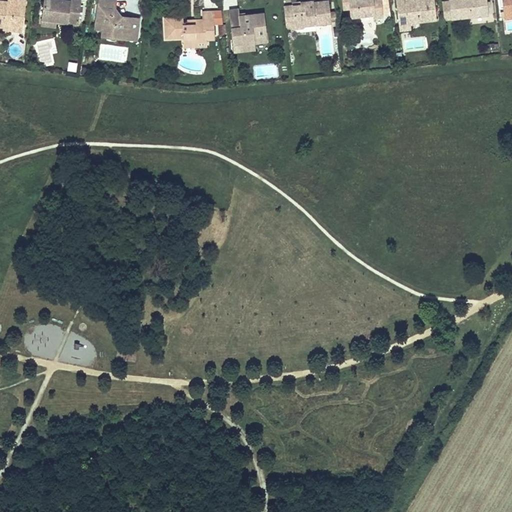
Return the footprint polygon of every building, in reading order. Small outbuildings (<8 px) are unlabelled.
[(0,0),(0,25),(3,26),(12,27),(12,30),(22,31),(25,3),(13,2),(13,4),(7,3),(7,1),(6,1),(0,0)] [(54,0),(43,0),(41,18),(56,20),(78,23),(81,0),(78,0),(69,0),(65,0),(57,0),(57,1),(54,1),(54,0)] [(115,0),(98,0),(95,27),(102,28),(102,35),(121,38),(122,32),(123,31),(137,33),(139,18),(124,16),(121,18),(119,16),(113,15),(115,0)] [(300,4),(292,5),(284,6),(286,26),(294,25),(295,28),(303,27),(303,26),(307,22),(314,21),(315,25),(331,23),(331,21),(330,12),(328,0),(313,2),(313,0),(300,2),(300,4)] [(348,0),(349,7),(350,16),(374,14),(374,18),(383,17),(380,0),(348,0)] [(395,0),(399,24),(410,22),(436,19),(433,0),(395,0)] [(449,0),(442,1),(444,20),(451,19),(449,0)] [(448,0),(449,0),(451,19),(488,15),(486,0),(448,0)] [(504,17),(504,18),(511,17),(511,0),(501,0),(503,11),(504,17)] [(239,8),(229,10),(233,52),(255,49),(254,43),(254,34),(266,33),(264,13),(239,15),(239,8)] [(183,17),(164,18),(165,38),(183,37),(183,44),(195,44),(196,46),(206,46),(206,38),(214,38),(214,23),(213,11),(202,12),(202,19),(194,20),(194,22),(191,22),(191,24),(187,24),(187,21),(183,21),(183,17)] [(223,23),(221,11),(213,11),(214,23),(223,23)] [(337,11),(330,12),(331,21),(338,20),(337,11)] [(41,18),(41,25),(56,26),(56,20),(41,18)] [(121,38),(136,39),(137,33),(123,31),(122,32),(121,38)] [(266,33),(254,34),(254,43),(267,42),(266,33)]
